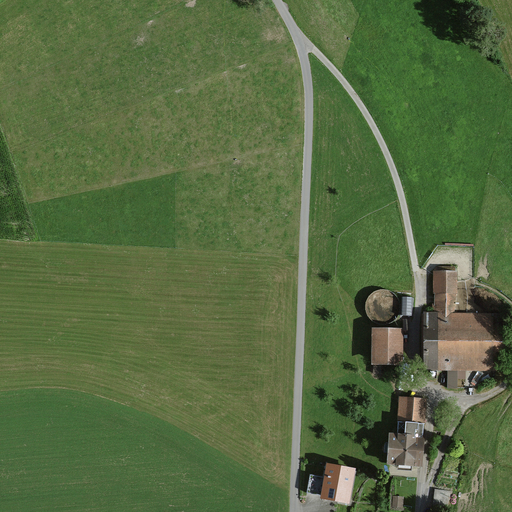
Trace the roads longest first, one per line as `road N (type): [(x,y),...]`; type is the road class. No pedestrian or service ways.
road 1 (residential): [(275,0),(297,36),(308,105),(293,511)]
road 2 (track): [(297,36),(358,103),(403,202),(417,286),(415,371),(432,391),(419,511)]
